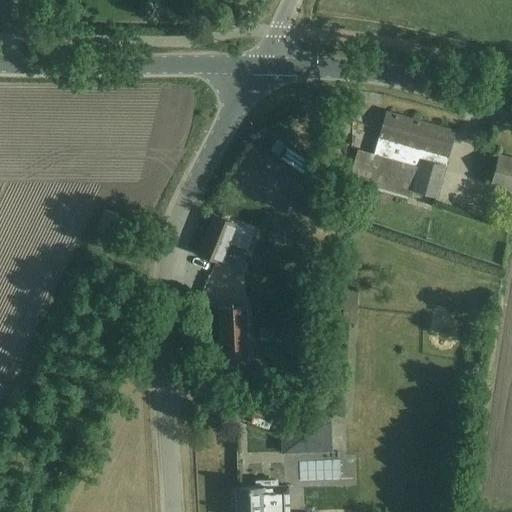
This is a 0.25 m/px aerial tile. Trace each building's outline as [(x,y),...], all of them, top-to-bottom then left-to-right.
[(358,150),(351,173),(438,197),(456,131),(386,112),(374,154),(358,150)] [(511,158),(499,156),(491,185),(511,190),(511,158)] [(118,214),(104,210),(97,229),(111,234),(118,214)] [(213,214),(197,253),(221,262),(229,242),(247,250),(254,232),(236,225),(236,224),(213,214)] [(253,366),(251,308),(223,309),(225,367),(253,366)] [(330,422),(282,408),(282,440),(283,452),(299,452),(298,440),(330,439),(330,422)] [(237,511),(277,511),(277,487),(236,488),(237,511)]
